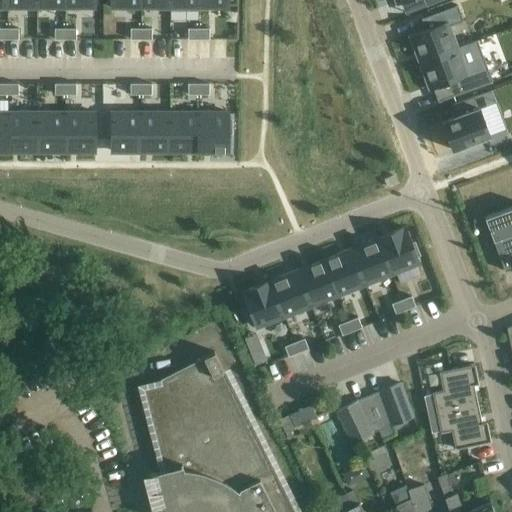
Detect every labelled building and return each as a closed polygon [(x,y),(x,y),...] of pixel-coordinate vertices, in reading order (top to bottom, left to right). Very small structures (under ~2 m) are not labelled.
[(425,30),(409,36),(419,63),(458,48),(449,26),(463,21),(457,5),(421,19),(425,30)] [(185,25),(201,24),(201,10),(168,11),(168,18),(185,18),(185,25)] [(18,29),(7,29),(7,39),(18,39),(18,29)] [(65,29),(55,29),(55,39),(65,39),(65,29)] [(75,29),(65,29),(65,39),(75,39),(75,29)] [(141,29),(130,29),(130,39),(141,39),(141,29)] [(151,29),(141,29),(141,39),(151,39),(151,29)] [(198,29),(188,29),(188,39),(198,39),(198,29)] [(209,29),(198,29),(198,39),(209,39),(209,29)] [(458,48),(419,63),(429,90),(433,89),(438,102),(493,82),(477,40),(458,48)] [(18,84),(7,84),(7,94),(18,94),(18,84)] [(65,84),(55,84),(55,94),(65,94),(65,84)] [(75,84),(65,84),(65,94),(75,94),(75,84)] [(141,84),(130,84),(130,94),(141,94),(141,84)] [(151,84),(141,84),(141,94),(151,94),(151,84)] [(198,84),(188,84),(188,94),(198,94),(198,84)] [(209,84),(198,84),(198,94),(209,94),(209,84)] [(480,108),(441,123),(452,151),(490,136),(480,108)] [(36,112),(7,112),(7,150),(36,150),(36,112)] [(65,112),(36,112),(36,150),(65,150),(65,112)] [(95,112),(65,112),(65,150),(95,150),(95,112)] [(141,112),(111,112),(111,150),(141,150),(141,112)] [(170,112),(141,112),(141,150),(170,150),(170,112)] [(198,112),(170,112),(170,150),(198,150),(198,112)] [(228,112),(198,112),(198,150),(228,150),(228,133),(231,133),(231,120),(228,120),(228,112)] [(511,207),(484,217),(504,271),(511,268),(511,207)] [(405,228),(377,239),(391,275),(419,264),(416,256),(419,255),(414,243),(411,244),(405,228)] [(377,239),(350,250),(364,285),(391,275),(377,239)] [(350,250),(324,260),(338,296),(364,285),(350,250)] [(324,260),(297,271),(311,307),(338,296),(324,260)] [(297,271),(270,282),(284,317),(311,307),(297,271)] [(270,282),(242,293),(249,309),(246,310),(251,322),(253,321),(256,328),(284,317),(270,282)] [(411,296),(401,300),(405,310),(415,306),(411,296)] [(401,300),(391,304),(395,314),(405,310),(401,300)] [(357,317),(348,321),(352,331),(361,327),(357,317)] [(348,321),(338,325),(342,335),(352,331),(348,321)] [(304,338),(294,342),(298,352),(308,348),(304,338)] [(294,342),(284,346),(288,356),(298,352),(294,342)] [(262,350),(251,354),(255,365),(266,361),(262,350)] [(159,511),(293,511),(213,351),(160,379),(164,386),(147,391),(167,469),(150,473),(159,511)] [(443,391),(432,394),(436,412),(478,404),(474,385),(478,384),(474,364),(438,371),(443,391)] [(425,367),(428,390),(440,389),(437,366),(425,367)] [(378,392),(390,424),(391,426),(414,417),(402,383),(378,392)] [(373,432),(390,424),(378,392),(352,402),(335,410),(352,443),(373,432)] [(432,394),(423,396),(427,414),(436,412),(432,394)] [(478,404),(436,412),(440,431),(451,429),(455,449),(490,441),(486,421),(481,422),(478,404)] [(311,405),(289,415),(279,421),(291,445),(297,442),(292,430),(295,428),(294,427),(316,416),(311,405)] [(436,412),(427,414),(431,433),(440,431),(436,412)] [(383,443),(366,452),(376,472),(394,463),(383,443)] [(449,511),(458,511),(457,508),(461,507),(456,493),(452,494),(445,474),(437,477),(449,511)] [(484,477),(474,479),(477,493),(487,491),(484,477)] [(416,478),(405,482),(408,489),(419,486),(416,478)] [(431,511),(423,485),(419,486),(408,489),(407,490),(410,498),(414,511),(431,511)] [(361,511),(351,490),(332,500),(337,511),(339,511),(343,511),(361,511)] [(414,511),(410,498),(396,505),(398,511),(414,511)] [(493,511),(490,502),(468,511),(493,511)]
